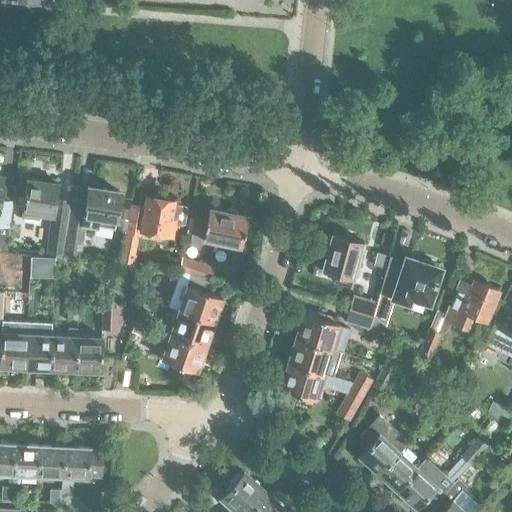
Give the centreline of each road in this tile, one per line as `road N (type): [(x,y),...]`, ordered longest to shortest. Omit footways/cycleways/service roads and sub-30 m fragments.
road 1 (residential): [(296,169),(0,129)]
road 2 (residential): [(227,411),(296,169)]
road 3 (residential): [(511,236),(296,169)]
road 4 (residential): [(0,404),(190,410)]
road 5 (residential): [(296,169),(319,0)]
road 6 (residential): [(347,511),(227,411)]
